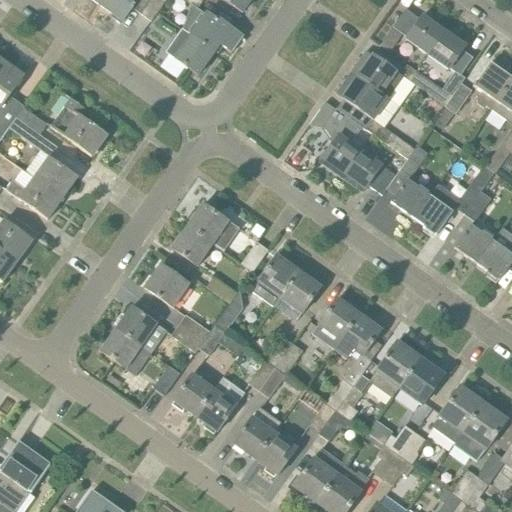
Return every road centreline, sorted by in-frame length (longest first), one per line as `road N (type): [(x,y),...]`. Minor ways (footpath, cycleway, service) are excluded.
road 1 (residential): [(210,144),(239,155),(511,348)]
road 2 (residential): [(210,144),(186,162),(48,357)]
road 3 (residential): [(48,357),(261,511)]
road 4 (residential): [(207,120),(182,115),(22,0)]
road 5 (residential): [(207,120),(297,0)]
